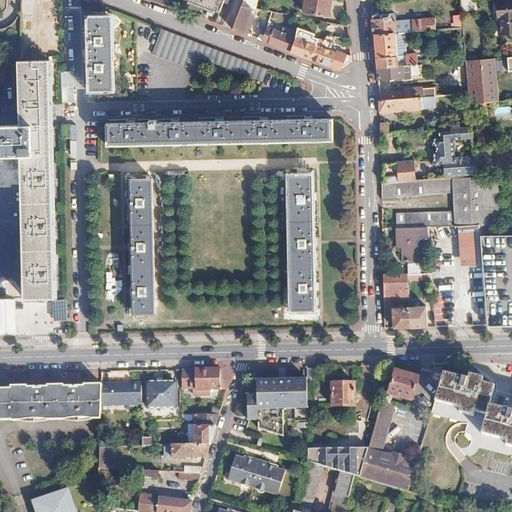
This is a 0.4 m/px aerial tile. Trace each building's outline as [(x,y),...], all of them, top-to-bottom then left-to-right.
[(225,0),(190,0),(221,12),(225,0)] [(244,0),(242,6),(252,8),(255,9),(258,0),(244,0)] [(306,0),(304,13),(329,17),(331,0),(306,0)] [(511,0),(497,2),(499,35),(511,33),(511,0)] [(252,8),(242,6),(233,30),(247,35),(254,18),(250,16),(252,8)] [(374,21),(375,35),(396,33),(427,31),(426,22),(412,23),(395,25),(394,19),(394,14),(391,14),(373,16),(374,21)] [(462,15),(452,15),(453,26),(462,26),(462,15)] [(112,18),(90,18),(92,90),(114,89),(112,18)] [(331,23),(330,28),(342,30),(342,31),(350,32),(349,26),(331,23)] [(296,37),(268,28),(263,41),(290,52),(296,37)] [(162,30),(153,54),(198,70),(203,59),(264,82),(268,70),(162,30)] [(396,33),(375,35),(378,68),(408,65),(407,55),(398,56),(396,33)] [(305,41),(296,37),(290,52),(312,60),(317,45),(311,43),(313,38),(307,36),(305,41)] [(341,44),(328,42),(327,49),(335,52),(337,50),(339,51),(341,44)] [(327,49),(317,45),(312,60),(322,63),(331,66),(334,58),(339,60),(336,68),(341,70),(352,62),(352,56),(339,51),(337,50),(335,52),(327,49)] [(497,57),(466,60),(468,89),(499,86),(498,72),(497,57)] [(511,72),(510,58),(497,57),(498,72),(511,72)] [(0,125),(0,155),(21,155),(25,298),(55,297),(49,61),(20,62),(21,125),(0,125)] [(421,64),(411,65),(412,80),(422,79),(421,64)] [(408,65),(378,68),(379,80),(403,78),(404,80),(412,80),(411,65),(408,65)] [(75,100),(75,86),(63,86),(63,100),(75,100)] [(468,89),(469,93),(470,104),(499,101),(500,101),(499,86),(468,89)] [(405,89),(405,92),(379,94),(380,101),(423,97),(422,88),(405,89)] [(423,97),(380,101),(380,113),(439,108),(438,96),(423,97)] [(149,123),(107,124),(108,145),(333,141),(333,119),(157,123),(157,121),(149,121),(149,123)] [(389,124),(380,125),(381,134),(390,133),(389,124)] [(457,164),(456,158),(454,142),(474,140),(473,128),(432,132),(436,166),(444,165),(457,164)] [(400,132),(390,133),(391,146),(401,145),(400,132)] [(478,176),(477,156),(456,158),(457,164),(444,165),(445,178),(452,178),(478,176)] [(420,162),(404,163),(405,181),(421,180),(420,162)] [(452,178),(452,193),(453,212),(453,226),(459,226),(479,225),(491,225),(503,225),(501,200),(499,174),(478,176),(452,178)] [(311,176),(290,177),(293,311),(315,310),(311,176)] [(405,181),(382,183),(382,198),(452,193),(452,178),(445,178),(421,180),(405,181)] [(153,179),(132,179),(134,314),(156,314),(153,179)] [(453,212),(398,214),(398,228),(429,227),(453,226),(453,212)] [(479,225),(459,226),(463,267),(483,265),(480,236),(479,225)] [(491,225),(479,225),(480,236),(491,235),(491,225)] [(397,239),(403,239),(403,259),(420,259),(419,238),(430,238),(429,227),(398,228),(397,228),(397,239)] [(511,234),(491,235),(480,236),(483,265),(488,326),(511,325),(511,234)] [(408,274),(383,274),(384,302),(409,301),(409,280),(408,274)] [(0,333),(16,333),(16,298),(0,298),(0,333)] [(410,306),(392,307),(393,328),(411,328),(410,306)] [(426,306),(410,306),(411,328),(427,328),(426,306)] [(222,370),(182,371),(182,390),(190,390),(194,388),(194,395),(197,395),(197,391),(220,390),(212,416),(220,415),(231,381),(222,370)] [(418,377),(395,372),(388,395),(412,401),(413,401),(420,377),(418,377)] [(444,372),(443,375),(435,401),(463,408),(462,413),(475,417),(477,411),(489,414),(483,433),(509,440),(507,445),(511,446),(511,412),(490,406),(495,387),(482,383),(484,378),(470,375),(468,380),(444,372)] [(425,405),(423,404),(413,435),(426,432),(435,401),(443,375),(437,373),(434,382),(433,381),(425,405)] [(259,394),(249,394),(247,423),(258,423),(257,432),(283,432),(283,408),(288,403),(309,403),(309,380),(259,380),(259,394)] [(123,384),(101,385),(100,406),(143,406),(143,384),(131,384),(131,388),(123,388),(123,384)] [(177,384),(149,384),(149,410),(177,410),(177,384)] [(355,384),(333,384),(334,408),(355,407),(355,384)] [(0,422),(19,423),(99,422),(100,422),(100,406),(101,385),(9,386),(8,390),(0,389),(0,422)] [(390,403),(382,401),(375,426),(391,428),(397,429),(403,409),(390,405),(390,403)] [(212,416),(195,416),(195,446),(210,445),(220,415),(212,416)] [(391,428),(375,426),(368,450),(363,467),(379,472),(391,428)] [(151,439),(143,439),(142,447),(151,447),(151,439)] [(206,458),(210,445),(195,446),(172,446),(164,446),(164,460),(172,460),(172,459),(206,458)] [(114,447),(100,448),(99,469),(114,469),(114,447)] [(368,450),(310,451),(310,463),(325,467),(340,472),(355,476),(360,477),(363,467),(368,450)] [(232,470),(234,471),(231,480),(243,484),(244,487),(250,489),(253,487),(255,487),(257,488),(258,491),(264,493),(267,491),(277,494),(280,484),(282,485),(287,470),(277,467),(262,462),(246,457),(236,455),(232,470)] [(310,464),(295,511),(345,511),(347,506),(348,506),(353,485),(352,484),(355,476),(340,472),(330,511),(311,511),(325,467),(310,463),(310,464)] [(363,467),(360,477),(408,490),(411,480),(379,472),(363,467)] [(126,474),(130,474),(129,484),(141,485),(142,479),(158,480),(158,472),(126,470),(126,474)] [(183,473),(177,473),(176,479),(189,481),(198,485),(201,474),(183,473)] [(142,479),(141,485),(140,501),(139,511),(140,511),(157,511),(159,498),(156,498),(158,480),(142,479)] [(33,500),(36,511),(78,511),(72,489),(33,500)] [(140,501),(99,495),(99,506),(116,509),(139,511),(140,501)] [(188,501),(159,498),(157,511),(189,511),(195,496),(189,495),(188,501)] [(0,508),(7,511),(10,511),(9,507),(0,502),(0,508)]
